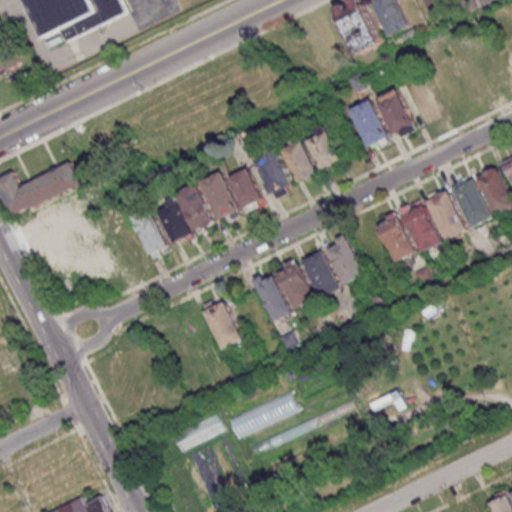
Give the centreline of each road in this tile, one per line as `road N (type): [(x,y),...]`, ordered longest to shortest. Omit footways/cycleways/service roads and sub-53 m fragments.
road 1 (residential): [(511,119),(108,320)]
road 2 (tertiary): [(279,0),(0,136)]
road 3 (tertiary): [(138,511),(0,240)]
road 4 (residential): [(511,443),(372,511)]
road 5 (residential): [(60,359),(102,336),(108,320),(86,317),(48,333)]
